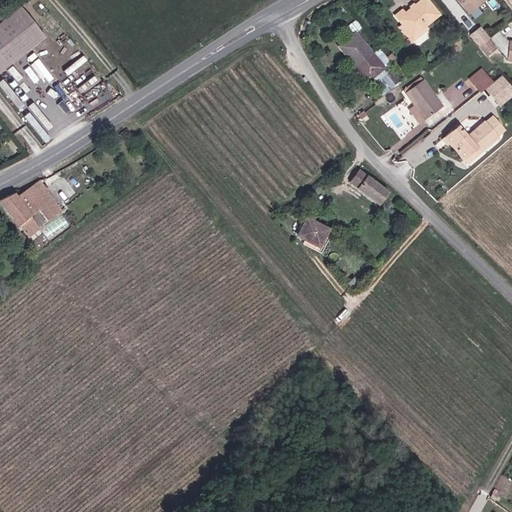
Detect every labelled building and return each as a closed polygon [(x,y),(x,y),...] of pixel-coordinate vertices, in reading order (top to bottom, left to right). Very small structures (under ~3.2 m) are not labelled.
[(410,36),(424,26),(438,15),(426,0),(421,0),(404,13),(403,11),(396,17),(402,25),(410,36)] [(456,0),(467,13),(483,0),(456,0)] [(1,11),(0,12),(0,71),(44,37),(20,8),(7,18),(1,11)] [(384,68),(372,53),(355,32),(362,27),(356,20),(345,28),(351,36),(338,46),(367,82),(384,68)] [(431,35),(424,26),(410,36),(402,25),(400,27),(415,47),(431,35)] [(478,30),(469,37),(478,47),(486,40),(478,30)] [(486,40),(478,47),(485,56),(493,49),(486,40)] [(384,68),(390,62),(386,57),(379,48),(372,53),(384,68)] [(386,57),(390,62),(394,59),(390,54),(386,57)] [(481,69),(469,79),(474,85),(486,75),(481,69)] [(474,85),(480,92),(485,88),(492,82),(486,75),(474,85)] [(492,82),(485,88),(495,100),(510,87),(501,75),(492,82)] [(404,93),(424,120),(442,107),(422,80),(404,93)] [(511,88),(510,87),(495,100),(499,105),(511,93),(511,88)] [(443,138),(463,161),(477,149),(480,152),(498,136),(497,135),(503,130),(491,117),(485,122),(467,137),(456,126),(443,138)] [(466,164),(480,152),(477,149),(463,161),(466,164)] [(348,182),(379,205),(388,193),(358,170),(348,182)] [(39,180),(22,192),(47,222),(61,211),(44,187),(39,180)] [(39,228),(47,222),(22,192),(15,197),(12,194),(0,199),(0,204),(23,233),(35,223),(39,228)] [(299,235),(306,239),(303,243),(319,251),(329,233),(306,221),(299,235)] [(35,223),(23,233),(27,238),(39,228),(35,223)]
